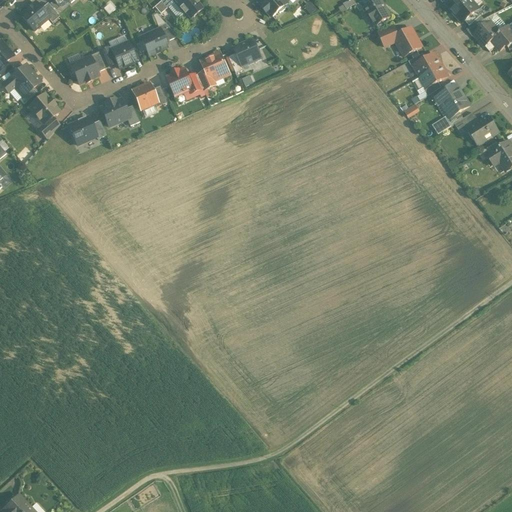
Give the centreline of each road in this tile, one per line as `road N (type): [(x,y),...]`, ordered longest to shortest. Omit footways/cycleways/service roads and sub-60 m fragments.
road 1 (track): [(100,511),(148,479),(271,457),(511,283)]
road 2 (residential): [(0,26),(73,103),(240,30),(214,0)]
road 3 (residential): [(414,0),(511,113)]
